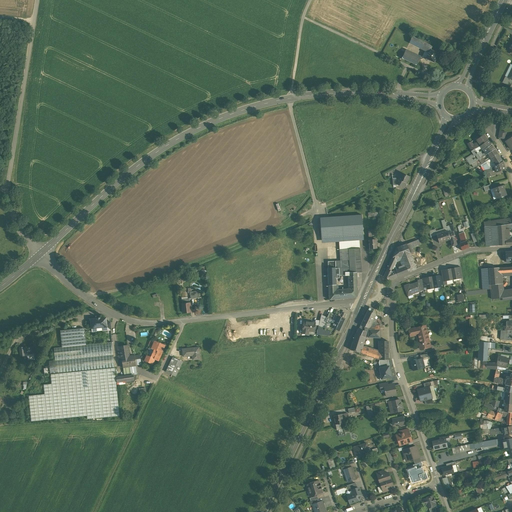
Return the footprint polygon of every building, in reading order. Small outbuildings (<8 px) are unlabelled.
[(431,47),(412,37),(410,42),(429,52),(430,50),(431,47)] [(430,50),(429,52),(426,59),(434,63),(438,54),(430,50)] [(419,60),(405,53),(402,59),(417,66),(419,60)] [(511,79),(508,78),(505,77),(502,83),(510,87),(511,82),(511,79)] [(488,141),(484,135),(484,136),(481,138),(480,138),(477,140),(478,142),(481,146),(488,141)] [(488,141),(481,146),(480,146),(483,150),(491,145),(488,141)] [(491,145),(483,150),(485,153),(486,154),(488,154),(494,149),(491,145)] [(471,151),(474,156),(476,155),(476,156),(474,158),(473,156),(467,159),(471,164),(475,161),(478,160),(482,157),(483,157),(482,155),(480,152),(477,154),(474,149),(471,151)] [(494,149),(488,154),(491,158),(498,154),(494,149)] [(491,158),(496,166),(502,162),(498,154),(491,158)] [(496,166),(494,167),(496,173),(505,170),(505,169),(502,162),(496,166)] [(402,173),(400,178),(397,176),(396,178),(397,184),(404,188),(406,184),(406,183),(409,177),(402,173)] [(503,185),(493,189),(494,189),(497,198),(496,198),(496,199),(506,195),(503,185)] [(362,215),(320,218),(321,238),(363,235),(362,215)] [(505,225),(497,226),(498,244),(498,246),(506,245),(506,240),(505,229),(505,225)] [(497,226),(484,227),(486,245),(498,244),(497,226)] [(450,231),(448,231),(450,240),(452,246),(456,245),(453,232),(453,233),(452,230),(450,231)] [(440,234),(437,235),(439,243),(450,240),(448,231),(440,234)] [(359,240),(339,242),(339,250),(348,249),(360,248),(359,240)] [(461,243),(459,244),(462,251),(469,248),(466,241),(461,243)] [(411,243),(406,244),(410,254),(415,252),(411,243)] [(406,267),(396,271),(398,276),(416,269),(410,254),(406,244),(397,248),(387,270),(391,271),(396,259),(402,257),(406,267)] [(360,248),(348,249),(350,268),(350,273),(357,273),(362,273),(360,248)] [(348,249),(339,250),(340,261),(335,261),(335,268),(339,268),(350,268),(348,249)] [(335,268),(328,269),(329,286),(336,285),(336,278),(339,278),(339,275),(339,268),(335,268)] [(458,268),(451,269),(453,280),(460,279),(458,268)] [(489,268),(481,269),(482,290),(491,289),(490,285),(489,268)] [(498,268),(489,268),(490,285),(493,285),(499,284),(499,280),(499,273),(498,268)] [(451,269),(444,270),(446,281),(453,280),(451,269)] [(391,271),(387,270),(384,277),(389,280),(390,279),(398,276),(396,271),(392,272),(391,271)] [(350,289),(336,290),(336,285),(329,286),(329,300),(356,297),(357,296),(357,273),(350,273),(350,274),(350,289)] [(439,276),(432,277),(434,288),(441,287),(441,285),(439,276)] [(432,277),(425,278),(427,287),(427,289),(434,288),(432,277)] [(418,282),(409,285),(409,284),(404,286),(407,296),(411,294),(421,291),(419,285),(418,282)] [(499,284),(493,285),(494,288),(494,289),(494,292),(495,299),(503,298),(502,292),(502,284),(499,284)] [(189,299),(182,299),(182,304),(183,313),(191,312),(189,299)] [(372,313),(368,311),(364,319),(371,322),(376,313),(374,310),(372,313)] [(330,326),(326,324),(325,328),(318,326),(315,325),(314,332),(314,334),(317,334),(333,336),(336,330),(339,331),(345,320),(337,316),(330,313),(325,322),(330,325),(330,326)] [(106,318),(91,320),(92,328),(97,328),(102,327),(106,327),(106,322),(106,318)] [(364,319),(359,329),(364,331),(364,329),(369,329),(369,328),(369,327),(372,323),(371,322),(364,319)] [(315,323),(304,322),(302,334),(308,334),(308,333),(308,331),(314,332),(315,325),(315,323)] [(425,326),(409,330),(410,336),(418,335),(419,341),(418,341),(419,346),(423,345),(430,343),(425,326)] [(62,347),(54,348),(55,361),(49,361),(50,374),(51,374),(52,384),(44,385),(44,394),(29,396),(31,422),(87,416),(87,419),(119,416),(112,342),(86,345),(84,328),(60,331),(62,347)] [(364,331),(359,329),(356,334),(364,337),(364,331)] [(369,329),(364,329),(364,331),(364,337),(365,337),(380,337),(380,330),(374,329),(369,329)] [(511,331),(511,330),(510,330),(510,331),(504,331),(500,331),(500,340),(511,340),(511,339),(510,339),(510,335),(510,332),(511,331)] [(356,334),(355,334),(352,343),(351,344),(352,345),(350,350),(360,353),(361,348),(362,347),(365,337),(364,337),(356,334)] [(388,341),(380,341),(380,353),(380,360),(388,360),(388,341)] [(164,346),(155,342),(152,349),(161,353),(164,346)] [(480,342),(479,342),(478,361),(487,361),(487,348),(488,343),(487,342),(480,342)] [(135,356),(129,357),(128,346),(118,347),(119,353),(121,352),(123,368),(135,366),(136,366),(135,356)] [(152,349),(150,348),(148,354),(150,355),(150,357),(151,357),(151,358),(154,359),(159,361),(162,353),(161,353),(152,349)] [(199,348),(182,349),(183,357),(192,356),(193,360),(200,359),(199,348)] [(380,353),(364,348),(361,348),(360,353),(366,355),(366,356),(379,360),(380,360),(380,353)] [(147,356),(145,361),(152,364),(154,359),(151,358),(151,357),(150,357),(147,356)] [(181,361),(173,357),(166,372),(174,376),(181,361)] [(508,359),(498,357),(497,363),(496,366),(497,366),(502,367),(506,368),(508,359)] [(421,359),(411,361),(413,371),(425,368),(422,359),(422,358),(421,359)] [(388,360),(380,360),(379,360),(379,363),(380,368),(389,367),(387,361),(388,361),(388,360)] [(135,366),(123,368),(124,376),(136,375),(135,366)] [(391,377),(389,367),(380,368),(380,369),(381,375),(382,379),(386,378),(391,377)] [(124,376),(116,378),(117,382),(117,385),(125,384),(126,387),(132,387),(131,383),(134,382),(136,378),(136,375),(124,376)] [(388,385),(384,386),(384,387),(386,397),(396,394),(395,389),(394,384),(388,385)] [(425,388),(417,390),(420,401),(424,400),(432,398),(429,387),(425,388)] [(511,393),(505,392),(505,397),(505,400),(503,400),(503,404),(505,404),(505,403),(511,404),(511,393)] [(395,401),(391,402),(388,403),(390,413),(402,411),(400,400),(395,401)] [(497,413),(489,411),(487,415),(487,417),(494,419),(497,413)] [(347,413),(334,416),(337,430),(341,429),(340,424),(344,423),(349,422),(347,413)] [(406,426),(404,417),(397,418),(392,419),(393,425),(396,425),(398,424),(401,427),(406,426)] [(482,425),(480,425),(481,430),(490,429),(492,423),(489,422),(488,425),(487,424),(482,425)] [(511,427),(511,426),(501,428),(502,430),(504,430),(505,435),(511,433),(511,427)] [(396,436),(400,445),(412,441),(409,432),(401,434),(396,436)] [(511,438),(503,441),(504,450),(511,448),(511,438)] [(440,440),(432,442),(434,449),(447,446),(445,441),(445,439),(440,440)] [(496,440),(488,441),(474,444),(475,449),(489,446),(496,445),(496,440)] [(366,443),(353,447),(356,457),(369,453),(366,443)] [(410,448),(404,450),(405,450),(408,461),(413,459),(419,457),(416,446),(410,448)] [(421,462),(415,464),(412,465),(413,468),(414,469),(415,471),(421,469),(423,468),(421,462)] [(447,467),(441,468),(443,475),(454,472),(452,466),(447,467)] [(350,468),(343,470),(347,482),(356,479),(352,467),(350,468)] [(421,469),(415,471),(414,469),(413,468),(409,470),(412,480),(421,478),(421,480),(427,478),(425,473),(422,473),(421,469)] [(386,474),(385,475),(384,474),(377,476),(378,479),(380,480),(381,483),(381,482),(390,479),(388,473),(386,473),(386,474)] [(442,478),(445,488),(451,485),(448,476),(442,478)] [(390,479),(381,482),(382,484),(381,486),(382,489),(388,487),(389,486),(391,485),(391,486),(393,486),(391,479),(390,479)] [(319,480),(306,484),(310,497),(323,493),(322,490),(322,489),(321,489),(321,487),(322,487),(321,486),(320,484),(321,484),(320,483),(320,484),(319,480)] [(355,483),(347,486),(347,488),(354,491),(355,489),(357,488),(355,483)] [(357,488),(355,489),(354,491),(352,495),(347,496),(350,503),(355,501),(358,500),(361,495),(360,492),(358,488),(357,488)] [(433,496),(423,500),(425,505),(426,505),(427,508),(428,508),(434,506),(436,505),(434,502),(435,501),(434,499),(433,498),(433,496)] [(314,503),(312,504),(314,511),(325,511),(322,501),(314,503)]
